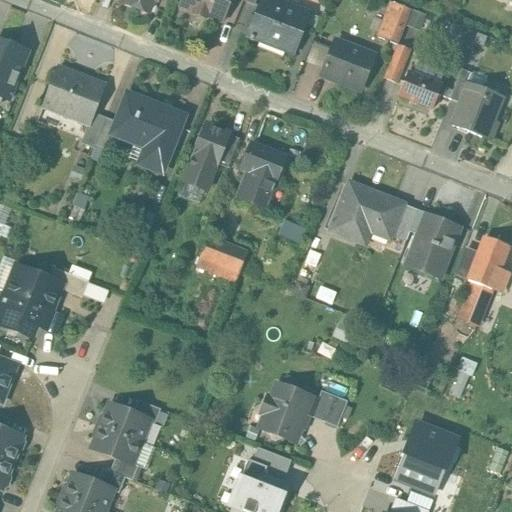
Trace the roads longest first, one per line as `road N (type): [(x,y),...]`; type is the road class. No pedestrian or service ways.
road 1 (residential): [(25,0),(506,191)]
road 2 (residential): [(30,511),(98,348)]
